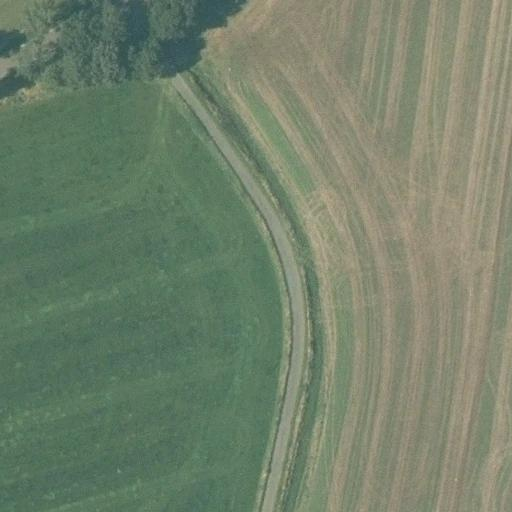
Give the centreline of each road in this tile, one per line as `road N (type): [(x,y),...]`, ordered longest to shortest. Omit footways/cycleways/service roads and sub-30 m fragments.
road 1 (unclassified): [(265,511),(297,355),(288,271),(262,210),(123,3)]
road 2 (tertiary): [(0,65),(123,3)]
